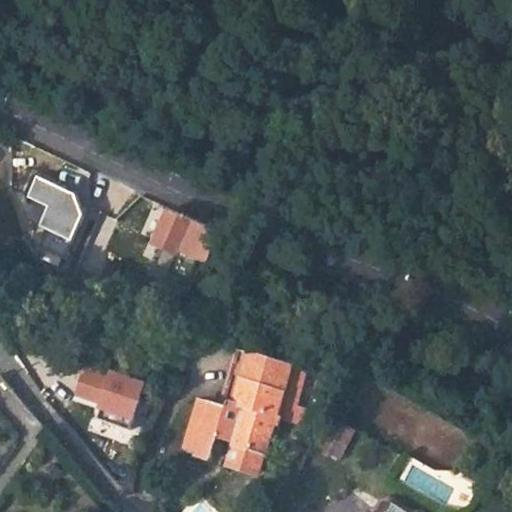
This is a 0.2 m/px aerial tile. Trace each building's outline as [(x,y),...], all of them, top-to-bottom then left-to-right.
[(77,195),(33,175),(24,196),(49,208),(41,227),(45,229),(37,247),(65,260),(85,216),(77,195)] [(193,221),(169,210),(154,243),(173,252),(165,273),(188,284),(198,289),(220,233),(193,221)] [(187,319),(198,289),(188,284),(176,314),(187,319)] [(309,372),(242,350),(224,407),(206,401),(201,416),(194,414),(182,451),(208,459),(217,431),(231,436),(229,444),(239,447),(235,461),(265,470),(283,416),(302,423),(307,409),(298,406),(309,372)] [(92,373),(86,379),(80,395),(106,404),(100,419),(132,431),(149,385),(116,374),(114,381),(92,373)] [(422,511),(421,511),(419,511),(411,511),(396,502),(389,502),(382,511),(422,511)]
